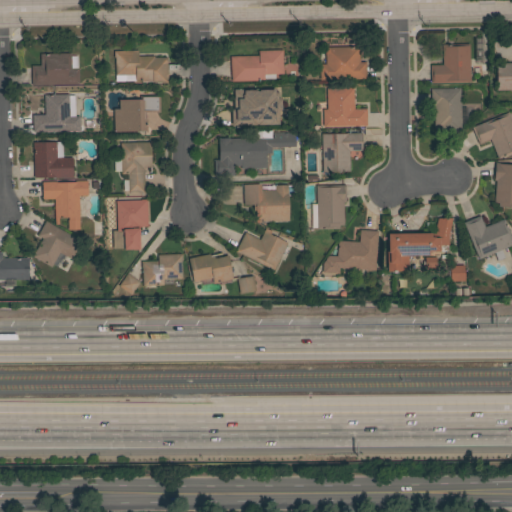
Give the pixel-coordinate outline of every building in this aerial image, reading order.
[(469,82),(430,83),(429,65),(441,65),(441,45),(468,44),(469,82)] [(319,80),(318,52),(324,52),(324,48),(358,47),(359,62),(365,62),(365,79),(319,80)] [(257,56),(257,51),(282,50),(282,74),(274,74),(274,79),(263,80),(263,81),(230,82),(229,57),(257,56)] [(167,83),(161,83),(151,83),(151,81),(140,82),(140,81),(134,81),(134,75),(124,75),(124,82),(115,82),(114,58),(113,58),(113,51),(137,51),(137,56),(153,56),(153,58),(166,58),(167,83)] [(70,53),(70,56),(76,56),(76,69),(77,69),(78,85),(31,86),(30,66),(39,66),(39,54),(70,53)] [(511,90),(495,90),(495,63),(511,63),(511,90)] [(322,127),(322,110),(326,110),(326,88),(353,88),(353,109),(365,109),(366,126),(322,127)] [(460,133),(438,133),(438,130),(433,131),(433,105),(430,105),(430,89),(459,88),(460,133)] [(229,127),(276,126),(276,91),(229,91),(229,127)] [(32,133),(32,127),(36,127),(36,118),(44,118),(43,95),(68,94),(68,96),(73,96),(74,116),(79,116),(79,131),(32,133)] [(113,132),(113,110),(118,109),(118,100),(139,100),(139,96),(158,96),(159,112),(144,113),(144,120),(145,120),(146,131),(113,132)] [(507,112),(511,124),(511,152),(497,159),(489,139),(478,144),(471,128),(507,112)] [(270,147),(270,153),(265,153),(265,168),(261,168),(261,175),(255,175),(255,169),(233,169),(233,176),(213,176),(213,160),(218,160),(217,139),(252,138),(252,130),(270,130),(271,138),(273,138),(272,132),(294,132),(294,147),(270,147)] [(321,134),(361,133),(361,151),(348,151),(348,172),(321,172),(321,134)] [(32,143),(62,142),(62,158),(71,158),(72,178),(54,178),(33,178),(32,143)] [(144,193),(137,193),(137,192),(127,192),(127,174),(120,174),(119,143),(150,143),(150,167),(143,167),(144,193)] [(511,208),(497,207),(497,203),(493,203),(495,179),(493,179),(495,163),(511,164),(511,208)] [(78,230),(67,230),(67,221),(67,218),(58,218),(58,225),(54,225),(54,218),(53,218),(53,199),(41,199),(41,182),(56,182),(74,182),(74,181),(86,181),(87,196),(78,196),(78,230)] [(260,222),(255,223),(254,211),(252,211),(252,205),(243,205),(242,185),(260,184),(260,190),(274,190),(274,185),(292,185),(293,196),(287,196),(288,221),(260,222)] [(345,185),(345,202),(342,202),(343,225),(338,225),(338,229),(322,229),(322,226),(311,227),(311,204),(315,204),(315,185),(345,185)] [(146,200),(147,227),(116,228),(115,201),(146,200)] [(462,223),(479,216),(484,227),(503,219),(510,236),(511,234),(511,244),(500,250),(503,258),(497,261),(493,253),(478,259),(462,223)] [(430,233),(430,234),(433,234),(433,232),(436,218),(451,218),(447,235),(447,245),(438,245),(438,252),(427,252),(427,256),(407,256),(407,271),(400,271),(400,272),(386,272),(386,252),(387,252),(386,234),(430,233)] [(83,243),(73,261),(58,253),(50,267),(31,257),(42,239),(37,236),(45,221),(83,243)] [(138,250),(123,250),(123,249),(113,249),(113,239),(116,239),(116,229),(138,228),(138,250)] [(336,256),(337,241),(358,242),(359,230),(377,231),(374,270),(338,268),(338,274),(321,273),(322,263),(327,256),(336,256)] [(234,251),(244,232),(259,240),(263,231),(287,243),(273,271),(234,251)] [(0,280),(0,253),(1,253),(1,258),(27,258),(27,280),(0,280)] [(232,280),(212,284),(211,279),(192,282),(187,259),(208,254),(209,256),(220,253),(221,254),(213,256),(214,258),(227,256),(232,280)] [(141,269),(140,269),(140,262),(157,261),(157,255),(181,254),(181,261),(180,261),(181,279),(162,280),(162,285),(142,286),(141,269)] [(449,266),(463,265),(464,281),(449,282),(449,266)] [(139,283),(130,295),(117,286),(126,273),(139,283)] [(254,291),(238,294),(236,279),(252,276),(254,291)]
